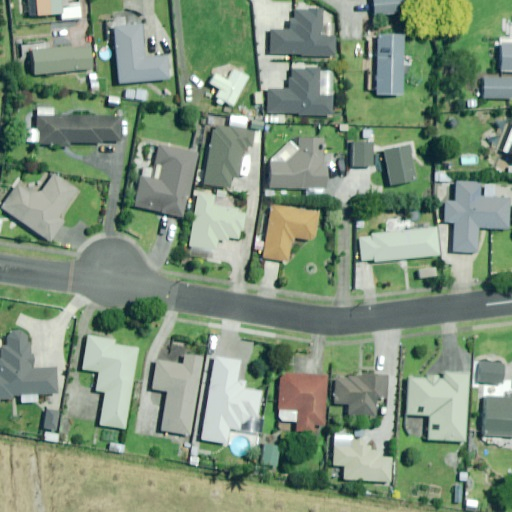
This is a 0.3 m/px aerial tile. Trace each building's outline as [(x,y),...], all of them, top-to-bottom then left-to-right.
[(33,0),(35,16),(60,13),(59,7),(65,6),(64,0),(33,0)] [(401,13),(399,0),(369,0),(371,16),(401,13)] [(320,11),(293,10),(293,19),(288,19),(287,31),(268,30),(267,53),(331,56),(332,36),(319,36),(320,11)] [(142,58),(139,25),(112,28),(117,84),(166,79),(164,56),(142,58)] [(366,72),(366,90),(373,90),(373,95),(399,95),(400,36),(375,35),(374,72),(366,72)] [(511,72),(511,43),(498,43),(498,72),(511,72)] [(89,70),(87,47),(28,52),(30,74),(89,70)] [(246,76),(232,69),(226,80),(212,73),(207,83),(219,89),(215,98),(231,106),(246,76)] [(318,70),(290,69),(290,78),(287,78),(286,90),(266,89),(265,113),(330,116),(331,96),(317,96),(318,70)] [(511,85),(511,78),(482,78),(481,98),(511,99),(511,85)] [(146,90),(125,88),(124,98),(145,101),(146,90)] [(52,109),(34,108),(34,132),(36,132),(36,144),(58,144),(58,148),(68,148),(68,143),(101,143),(101,141),(118,141),(119,117),(52,116),(52,109)] [(511,123),(501,152),(511,156),(511,123)] [(251,131),(211,125),(202,184),(228,188),(230,177),(236,178),(240,150),(248,151),(251,131)] [(297,151),(289,141),(275,152),(283,162),(267,162),(267,188),(321,189),(323,137),(297,136),(297,151)] [(369,167),(370,143),(351,142),(350,167),(369,167)] [(196,154),(157,145),(152,168),(141,166),(139,176),(132,206),(181,218),(196,154)] [(413,181),(406,145),(380,150),(387,186),(413,181)] [(62,222),(56,218),(75,190),(51,174),(42,187),(25,192),(15,185),(0,206),(0,209),(49,242),(62,222)] [(452,175),(434,174),(434,181),(451,182),(452,175)] [(479,183),(454,182),(453,203),(443,202),(442,222),(452,223),(451,252),(475,253),(476,228),(507,229),(508,199),(479,197),(479,183)] [(238,239),(242,211),(233,209),(233,204),(212,201),(213,195),(196,192),(188,246),(213,250),(215,241),(225,243),(226,237),(238,239)] [(293,242),(293,239),(312,241),(316,212),(268,206),(262,258),(287,261),(289,242),(293,242)] [(357,238),(360,261),(371,260),(372,262),(437,256),(434,229),(369,235),(369,237),(357,238)] [(113,341),(86,336),(80,369),(97,372),(94,391),(103,392),(98,425),(122,429),(136,349),(113,345),(113,341)] [(201,358),(182,355),(181,365),(154,361),(150,389),(165,392),(159,431),(188,436),(201,358)] [(239,361),(213,357),(199,440),(225,444),(228,428),(238,430),(241,423),(250,417),(257,417),(261,392),(243,389),(244,382),(236,381),(239,361)] [(499,384),(501,362),(478,360),(477,383),(499,384)] [(438,379),(438,376),(425,375),(425,379),(406,377),(404,415),(427,417),(426,440),(464,442),(468,374),(443,373),(442,380),(438,379)] [(324,376),(279,374),(276,421),(295,421),(295,432),(311,433),(312,424),(322,425),(324,376)] [(367,375),(367,378),(347,377),(347,381),(334,380),(333,404),(347,404),(346,415),(372,416),(373,399),(383,399),(384,376),(367,375)] [(511,398),(484,397),(481,436),(511,437),(511,398)] [(56,414),(43,413),(42,429),(54,430),(56,414)] [(367,439),(348,439),(348,447),(332,446),(331,466),(342,466),(342,480),(389,482),(390,459),(378,458),(378,451),(366,450),(367,439)] [(276,447),(262,445),(259,465),(273,467),(276,447)] [(462,484),(454,484),(454,503),(461,503),(462,484)]
